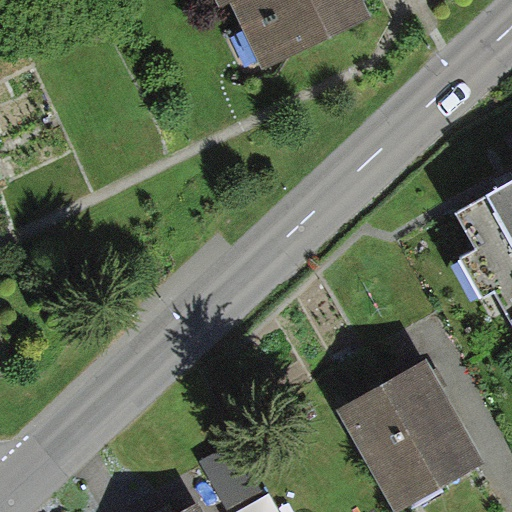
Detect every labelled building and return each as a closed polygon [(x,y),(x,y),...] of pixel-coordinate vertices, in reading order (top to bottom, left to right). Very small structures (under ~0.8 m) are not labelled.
[(206,0),(217,22),(227,17),(260,87),(366,37),(358,19),(386,6),(383,0),(206,0)] [(511,167),(481,185),(485,192),(449,212),(469,247),(453,256),(476,295),(488,288),(511,329),(511,167)] [(395,511),(397,511),(487,461),(427,358),(337,410),(395,511)] [(236,442),(202,461),(230,511),(264,493),(236,442)] [(210,511),(202,497),(175,511),(210,511)]
